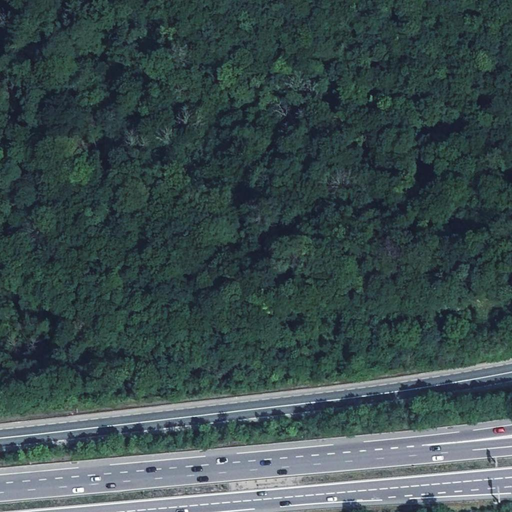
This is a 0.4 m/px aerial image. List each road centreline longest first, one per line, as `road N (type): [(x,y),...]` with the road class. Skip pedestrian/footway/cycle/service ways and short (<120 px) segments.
road 1 (secondary): [(0,437),(511,371)]
road 2 (motorway): [(123,511),(511,477)]
road 3 (motorway): [(386,457),(0,492)]
road 4 (motorway): [(511,432),(386,457)]
road 5 (motorway): [(511,446),(386,457)]
